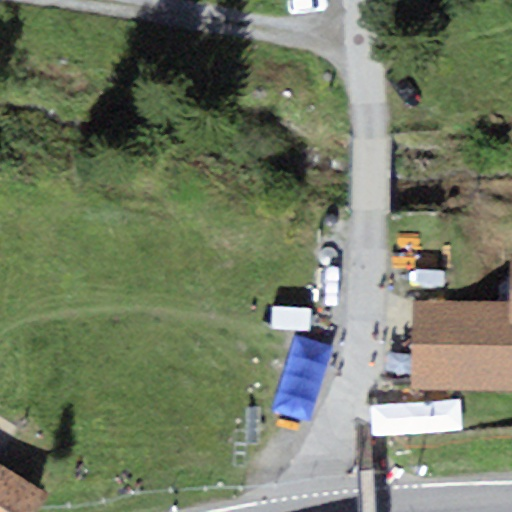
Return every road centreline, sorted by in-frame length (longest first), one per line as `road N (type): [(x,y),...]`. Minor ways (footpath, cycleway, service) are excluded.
road 1 (residential): [(355,511),(367,234),(363,0)]
road 2 (track): [(63,0),(364,49)]
